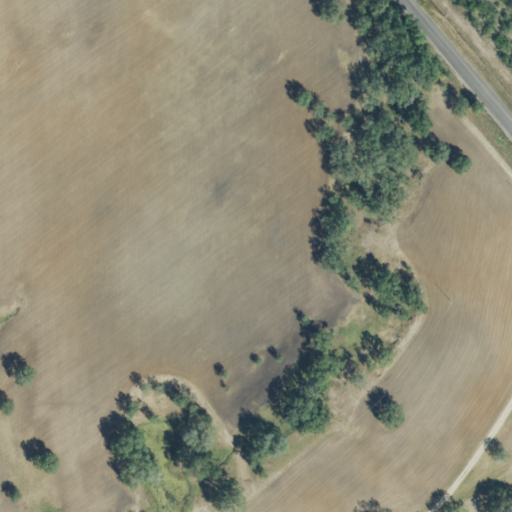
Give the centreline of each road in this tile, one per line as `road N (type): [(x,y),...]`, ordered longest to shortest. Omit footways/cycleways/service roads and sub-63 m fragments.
road 1 (residential): [(511,110),(418,0)]
road 2 (residential): [(511,417),(498,463),(425,511)]
